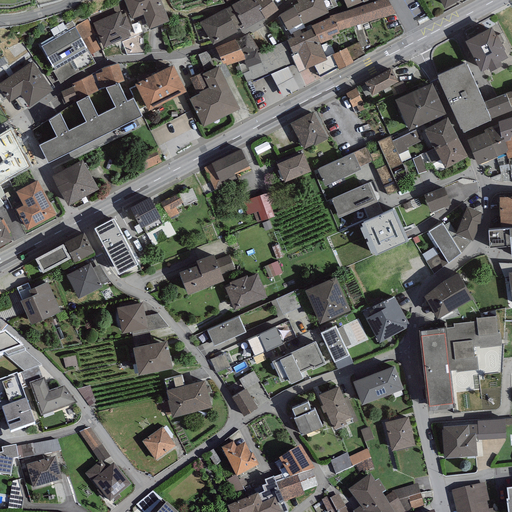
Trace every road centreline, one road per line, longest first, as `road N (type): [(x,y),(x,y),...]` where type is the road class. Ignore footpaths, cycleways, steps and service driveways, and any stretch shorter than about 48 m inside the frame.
road 1 (primary): [(416,41),(82,219)]
road 2 (residential): [(292,0),(213,46),(104,63),(20,117)]
road 3 (residential): [(240,425),(215,377),(158,306),(111,277),(82,219)]
road 4 (residential): [(144,490),(68,386),(0,322)]
road 5 (residential): [(482,188),(477,244),(419,296),(411,347)]
road 6 (residential): [(416,41),(482,188)]
road 7 (residential): [(280,400),(411,347)]
road 8 (residential): [(411,347),(436,484)]
road 9 (residential): [(297,511),(318,494),(320,480),(280,400)]
